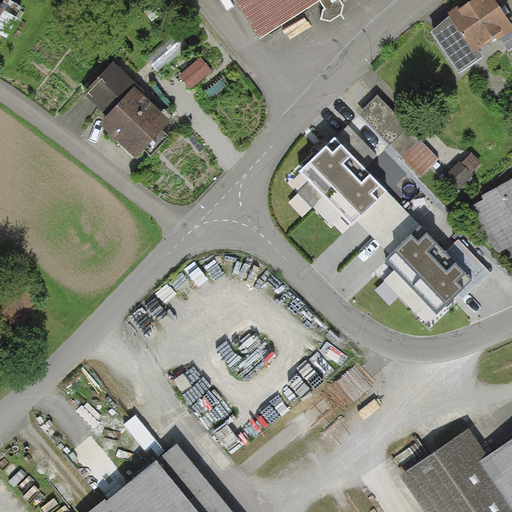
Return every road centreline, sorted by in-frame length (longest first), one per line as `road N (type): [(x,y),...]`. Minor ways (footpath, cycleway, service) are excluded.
road 1 (residential): [(511,323),(440,350),(397,346),(358,323),(231,210)]
road 2 (residential): [(420,0),(248,171),(231,210)]
road 3 (residential): [(190,233),(0,415)]
road 4 (residential): [(190,233),(0,91)]
